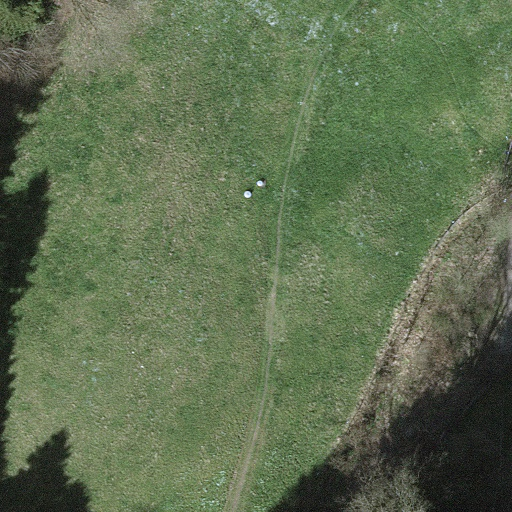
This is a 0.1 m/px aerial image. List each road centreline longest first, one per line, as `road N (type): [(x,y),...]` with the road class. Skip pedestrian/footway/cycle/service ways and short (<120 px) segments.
road 1 (track): [(352,0),(305,88),(284,165),(272,342),(229,511)]
road 2 (track): [(275,511),(428,211),(511,143)]
